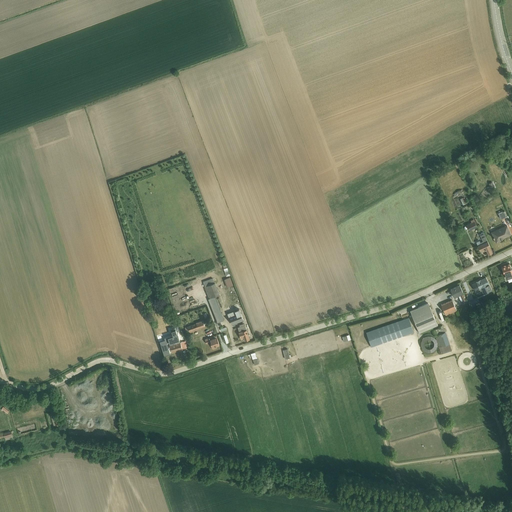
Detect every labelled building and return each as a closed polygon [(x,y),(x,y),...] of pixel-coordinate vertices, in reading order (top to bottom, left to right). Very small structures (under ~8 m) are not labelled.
[(476,193),(471,195),(476,205),(480,203),(476,193)] [(504,210),(498,212),(500,218),(506,216),(504,210)] [(471,222),(467,224),(469,230),(477,226),(474,219),(470,220),(471,222)] [(506,224),(491,231),(496,242),(500,240),(500,239),(510,234),(506,224)] [(483,242),(477,245),(480,250),(482,249),(482,250),(485,249),(487,254),(492,251),(483,231),(479,233),(483,242)] [(509,264),(502,266),(505,277),(506,276),(507,279),(511,277),(511,269),(511,270),(509,264)] [(213,277),(203,281),(205,286),(204,286),(212,307),(218,304),(222,303),(219,294),(220,294),(215,282),(214,282),(213,277)] [(225,279),(224,279),(227,287),(233,285),(230,277),(225,279)] [(476,281),(479,288),(480,288),(483,294),(492,290),(485,277),(476,281)] [(459,284),(450,288),(454,296),(458,295),(462,304),(467,302),(459,284)] [(477,297),(470,300),(472,306),(480,303),(477,297)] [(452,299),(441,303),(446,315),(457,310),(452,299)] [(411,314),(430,306),(428,302),(410,310),(411,314)] [(218,304),(212,307),(217,321),(224,318),(218,304)] [(430,306),(411,314),(419,332),(438,324),(430,306)] [(239,309),(228,314),(232,324),(244,320),(239,309)] [(409,317),(366,331),(371,346),(413,331),(409,317)] [(196,323),(185,327),(187,332),(189,331),(190,332),(205,326),(203,320),(196,322),(196,323)] [(245,324),(240,326),(237,327),(241,339),(244,338),(245,340),(249,338),(245,324)] [(436,338),(437,343),(441,353),(452,349),(445,331),(443,326),(433,330),(435,334),(434,335),(436,338)] [(216,334),(205,338),(206,343),(210,342),(212,347),(213,346),(214,348),(217,347),(216,345),(219,344),(216,334)] [(431,352),(434,350),(436,348),(437,345),(437,343),(436,338),(434,336),(431,335),(428,335),(425,336),(422,338),(421,341),(421,345),(422,348),(424,350),(427,352),(431,352)] [(185,346),(183,339),(182,338),(161,345),(164,354),(185,347),(185,346)] [(255,352),(251,353),(252,358),(253,358),(255,364),(259,363),(257,357),(257,356),(256,356),(255,352)] [(57,415),(51,416),(54,426),(59,425),(57,415)] [(0,438),(4,437),(4,438),(5,438),(6,441),(13,438),(10,431),(0,433),(0,438)]
